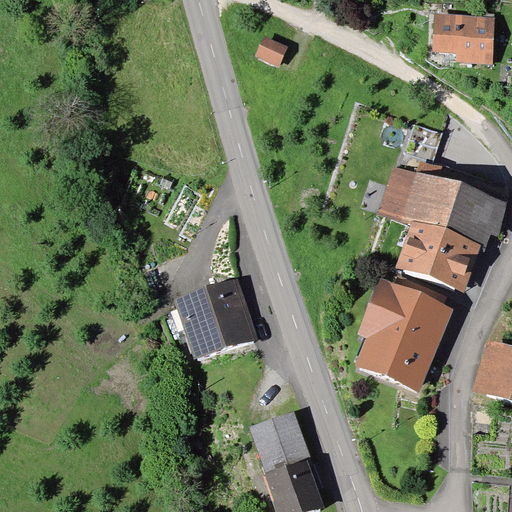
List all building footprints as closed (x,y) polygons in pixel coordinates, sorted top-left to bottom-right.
[(456,64),(488,65),(490,25),(434,22),(433,55),(456,56),(456,64)] [(279,51),(263,44),(256,59),(276,68),(282,53),(279,51)] [(399,225),(418,232),(403,275),(452,293),(473,231),(494,237),(501,208),(483,202),(430,183),(434,172),(419,167),(414,180),(396,173),(381,218),(399,225)] [(176,305),(195,363),(251,344),(231,286),(176,305)] [(376,342),(364,370),(413,390),(432,345),(427,343),(438,316),(381,292),(362,337),(376,342)] [(511,355),(509,355),(499,351),(484,397),(493,400),(494,401),(511,406),(511,355)] [(265,484),(274,511),(317,511),(310,492),(315,490),(289,420),(251,434),(268,483),(265,484)]
